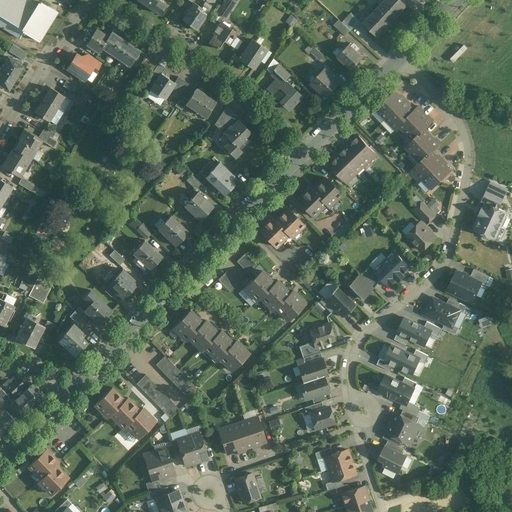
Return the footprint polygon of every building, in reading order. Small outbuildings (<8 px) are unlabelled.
[(40,2),(38,5),(28,0),(0,0),(0,26),(20,38),(24,32),(39,41),(55,14),(49,11),(50,8),(40,2)] [(139,0),(160,14),(165,5),(157,0),(139,0)] [(233,0),(226,0),(225,2),(218,11),(226,17),(236,2),(233,0)] [(406,5),(401,0),(385,0),(378,8),(392,20),(406,5)] [(185,14),(182,19),(196,29),(206,14),(200,10),(202,7),(194,2),(189,9),(187,8),(184,13),(185,14)] [(297,11),(291,6),(288,10),(293,15),(297,11)] [(378,8),(364,23),(377,36),(392,20),(378,8)] [(360,21),(351,13),(342,22),(351,31),(360,21)] [(342,22),(339,20),(334,25),(346,36),(351,31),(342,22)] [(223,22),(209,42),(218,48),(224,40),(230,43),(234,36),(236,37),(236,36),(235,35),(237,32),(223,22)] [(102,48),(108,37),(96,29),(86,44),(99,53),(102,48)] [(108,37),(102,48),(117,58),(128,43),(111,32),(108,37)] [(267,49),(253,39),(239,58),(254,68),(267,49)] [(140,51),(128,43),(117,58),(130,66),(140,51)] [(364,57),(350,43),(338,56),(351,69),(357,62),(358,63),(364,57)] [(328,59),(319,51),(314,56),(323,64),(328,59)] [(77,54),(67,69),(75,74),(84,80),(92,69),(94,66),(85,60),(77,54)] [(101,63),(89,55),(85,60),(94,66),(92,69),(96,71),(101,63)] [(159,64),(146,55),(140,65),(152,73),(159,64)] [(23,67),(8,58),(2,68),(17,77),(23,67)] [(281,65),(273,58),(266,69),(272,74),(281,65)] [(165,68),(159,64),(152,73),(158,78),(161,74),(165,68)] [(294,87),(285,79),(290,73),(281,65),(272,74),(277,78),(267,88),(283,103),(282,104),(283,105),(284,105),(289,109),(301,96),(293,88),(294,87)] [(17,77),(2,68),(0,70),(0,86),(8,91),(17,77)] [(325,68),(311,82),(326,97),(340,82),(325,68)] [(161,74),(158,78),(150,90),(164,99),(171,88),(175,83),(174,83),(161,74)] [(178,77),(174,83),(175,83),(171,88),(176,92),(172,97),(178,101),(182,96),(189,84),(178,77)] [(76,87),(67,81),(63,87),(72,93),(76,87)] [(64,97),(50,88),(42,100),(57,109),(64,97)] [(216,102),(196,89),(188,100),(186,104),(202,115),(206,110),(208,112),(216,102)] [(395,91),(376,109),(386,119),(397,108),(393,103),(400,97),(395,91)] [(400,97),(393,103),(397,108),(406,100),(401,95),(400,97)] [(188,100),(182,96),(178,101),(175,106),(181,110),(186,104),(188,100)] [(57,109),(42,100),(34,113),(49,122),(57,109)] [(406,100),(397,108),(402,112),(408,106),(410,104),(406,100)] [(239,119),(226,106),(215,124),(219,129),(226,122),(230,126),(231,127),(238,120),(239,119)] [(397,108),(386,119),(395,129),(399,126),(410,114),(414,111),(413,111),(408,106),(402,112),(397,108)] [(418,106),(413,111),(414,111),(410,114),(415,119),(421,112),(423,111),(418,106)] [(415,119),(410,114),(399,126),(408,135),(427,117),(426,117),(421,112),(415,119)] [(427,117),(408,135),(413,140),(406,147),(411,152),(429,134),(424,129),(433,121),(428,116),(426,117),(427,117)] [(238,120),(231,127),(230,126),(224,133),(228,137),(228,138),(230,140),(224,147),(235,158),(241,151),(238,147),(238,148),(235,145),(250,131),(238,120)] [(55,133),(45,127),(42,132),(52,139),(55,133)] [(38,138),(24,129),(13,148),(31,158),(42,141),(42,140),(38,138)] [(52,139),(42,132),(38,138),(42,140),(42,141),(53,148),(57,142),(52,139)] [(429,134),(411,152),(420,162),(431,151),(432,151),(440,143),(436,138),(434,140),(429,134)] [(376,154),(358,135),(352,141),(359,148),(355,152),(366,164),(376,154)] [(352,141),(351,139),(347,143),(355,152),(359,148),(352,141)] [(355,152),(347,143),(342,148),(344,149),(351,156),(355,152)] [(31,158),(13,148),(2,166),(20,177),(31,158)] [(351,156),(344,149),(338,154),(345,161),(356,173),(366,164),(355,152),(351,156)] [(431,151),(420,162),(413,169),(422,179),(434,168),(430,163),(437,157),(432,151),(431,151)] [(345,161),(338,154),(337,153),(332,157),(334,159),(341,166),(345,161)] [(437,157),(430,163),(434,168),(442,159),(438,155),(437,157)] [(356,173),(345,161),(341,166),(334,159),(328,164),(346,183),(356,173)] [(442,159),(434,168),(438,172),(445,165),(447,164),(442,159)] [(234,175),(220,162),(206,177),(224,194),(234,183),(230,179),(234,175)] [(434,168),(422,179),(432,189),(451,171),(445,165),(438,172),(434,168)] [(201,184),(191,175),(186,180),(196,189),(201,184)] [(35,185),(22,177),(18,184),(31,191),(35,185)] [(325,177),(312,190),(309,187),(296,199),(313,217),(326,204),(328,207),(341,194),(325,177)] [(13,188),(0,179),(0,205),(1,206),(13,188)] [(504,197),(488,189),(482,201),(488,204),(498,209),(498,208),(504,197)] [(198,191),(184,205),(200,220),(213,206),(207,201),(207,200),(198,191)] [(436,214),(423,202),(415,210),(427,223),(436,214)] [(498,209),(488,204),(486,205),(484,208),(481,209),(479,214),(480,216),(475,227),(476,230),(484,234),(483,235),(484,237),(488,239),(491,238),(491,237),(492,238),(495,237),(499,227),(504,229),(506,228),(507,228),(506,228),(511,219),(510,216),(505,214),(505,211),(498,208),(498,209)] [(287,208),(274,220),(272,217),(259,230),(275,247),(288,234),(291,237),(304,225),(287,208)] [(188,232),(171,215),(164,222),(160,218),(154,225),(158,229),(175,245),(188,232)] [(421,222),(407,235),(408,236),(408,239),(411,242),(414,243),(422,250),(435,237),(421,222)] [(150,235),(140,225),(136,230),(146,239),(150,235)] [(13,238),(4,233),(1,238),(10,243),(13,238)] [(161,257),(144,240),(133,252),(150,269),(161,257)] [(125,260),(115,251),(109,256),(120,266),(125,260)] [(375,270),(374,271),(382,279),(389,286),(409,266),(395,251),(375,270)] [(258,266),(245,253),(236,261),(249,274),(258,266)] [(375,270),(370,266),(361,275),(373,288),(382,279),(374,271),(375,270)] [(137,283),(122,269),(108,284),(116,291),(123,298),(137,283)] [(490,277),(474,269),(470,277),(482,282),(482,283),(486,285),(490,277)] [(262,270),(244,287),(257,300),(260,297),(274,283),(262,270)] [(470,277),(456,270),(447,290),(470,301),(474,294),(476,295),(482,283),(482,282),(470,277)] [(239,284),(226,271),(218,279),(230,292),(239,284)] [(361,275),(359,273),(347,286),(349,288),(356,296),(359,298),(364,294),(365,295),(373,288),(361,275)] [(32,291),(35,280),(23,277),(20,288),(32,291)] [(44,302),(52,285),(37,279),(29,295),(44,302)] [(325,297),(337,285),(330,279),(319,291),(325,297)] [(274,283),(260,297),(273,310),(275,307),(290,293),(289,293),(277,280),(274,283)] [(108,284),(106,282),(101,287),(111,296),(116,291),(108,284)] [(344,293),(337,285),(325,298),(335,309),(343,317),(356,305),(352,300),(344,293)] [(356,296),(349,288),(344,293),(352,300),(356,296)] [(112,311),(90,290),(84,297),(90,304),(84,310),(99,324),(112,311)] [(292,290),(289,293),(290,293),(275,307),(288,320),(305,303),(292,290)] [(335,309),(325,298),(324,297),(319,301),(331,313),(335,309)] [(14,305),(0,298),(0,323),(4,325),(14,305)] [(457,309),(433,298),(425,314),(445,323),(452,327),(453,325),(460,311),(460,310),(457,309)] [(465,305),(460,303),(457,309),(460,310),(460,311),(462,312),(465,305)] [(87,314),(79,307),(74,311),(82,319),(87,314)] [(203,323),(190,310),(173,327),(186,340),(189,337),(188,337),(203,323)] [(78,324),(82,319),(74,311),(70,316),(78,324)] [(404,316),(396,333),(397,334),(394,339),(406,345),(409,340),(425,347),(431,333),(438,336),(442,329),(426,321),(424,326),(404,316)] [(44,326),(27,317),(16,338),(33,347),(41,332),(44,326)] [(55,323),(47,319),(44,326),(41,332),(49,336),(55,323)] [(218,333),(205,320),(203,323),(188,337),(189,337),(201,350),(204,348),(204,347),(218,333)] [(57,341),(74,357),(88,342),(81,335),(84,333),(74,323),(57,341)] [(329,323),(309,330),(315,346),(335,340),(329,323)] [(457,327),(453,325),(452,327),(445,323),(442,329),(454,334),(457,327)] [(221,330),(218,333),(204,347),(204,348),(217,360),(219,358),(219,357),(234,343),(233,343),(221,330)] [(249,353),(236,340),(233,343),(234,343),(219,357),(219,358),(232,370),(249,353)] [(414,354),(391,343),(384,359),(380,358),(377,364),(391,371),(393,367),(413,376),(419,361),(425,364),(429,355),(416,350),(414,354)] [(320,352),(303,358),(303,357),(298,359),(300,366),(322,359),(320,352)] [(198,390),(165,356),(155,365),(189,399),(198,390)] [(322,359),(300,366),(303,373),(301,374),(304,382),(323,376),(327,375),(322,359)] [(179,409),(145,374),(136,384),(164,412),(168,417),(170,418),(179,409)] [(20,378),(16,375),(10,380),(23,394),(26,391),(23,387),(25,386),(19,379),(20,378)] [(402,383),(386,375),(379,389),(378,391),(379,392),(402,403),(406,405),(408,401),(414,388),(402,383)] [(304,382),(300,384),(302,391),(304,391),(307,399),(312,397),(329,392),(323,376),(304,382)] [(417,383),(405,377),(402,383),(414,388),(417,383)] [(23,394),(10,380),(9,379),(3,385),(7,390),(9,389),(14,395),(16,392),(20,397),(23,394)] [(26,391),(23,394),(34,406),(44,397),(33,384),(26,391)] [(127,398),(125,400),(112,387),(95,404),(107,417),(110,414),(123,428),(126,425),(126,424),(140,411),(140,410),(127,398)] [(10,398),(1,389),(0,389),(0,397),(5,402),(10,398)] [(329,392),(312,397),(314,404),(321,402),(331,399),(329,392)] [(20,397),(15,401),(13,399),(10,402),(23,416),(34,406),(23,394),(20,397)] [(419,407),(408,401),(406,405),(402,403),(400,408),(403,409),(415,415),(419,407)] [(314,404),(304,407),(306,415),(310,413),(323,409),(321,402),(314,404)] [(323,409),(310,413),(315,429),(334,422),(329,407),(323,409)] [(155,421),(143,408),(140,410),(140,411),(126,424),(126,425),(130,429),(125,434),(133,442),(155,421)] [(5,410),(0,414),(0,424),(7,432),(7,431),(16,423),(17,422),(16,421),(16,422),(6,410),(5,409),(4,410),(5,410)] [(415,415),(403,409),(400,415),(417,423),(419,417),(418,417),(415,415)] [(168,417),(164,412),(160,416),(164,421),(168,417)] [(400,415),(395,412),(390,422),(415,434),(420,424),(417,423),(400,415)] [(266,441),(257,417),(244,421),(253,446),(252,446),(253,448),(259,446),(258,444),(266,441)] [(253,446),(244,421),(231,425),(240,452),(246,450),(245,448),(252,446),(253,446)] [(415,434),(390,422),(385,432),(401,440),(410,444),(415,434)] [(231,425),(218,430),(226,454),(234,452),(234,454),(240,452),(231,425)] [(209,442),(204,426),(198,428),(199,432),(203,444),(209,442)] [(199,432),(188,436),(197,462),(208,459),(203,444),(199,432)] [(401,440),(385,432),(383,437),(388,440),(399,445),(401,440)] [(188,436),(176,440),(180,452),(185,466),(197,462),(188,436)] [(180,452),(176,440),(171,441),(172,445),(175,454),(180,452)] [(399,445),(388,440),(385,446),(401,453),(404,448),(399,445)] [(328,442),(314,446),(315,451),(329,447),(328,442)] [(172,445),(166,447),(170,460),(176,458),(175,454),(172,445)] [(401,453),(385,446),(379,458),(386,462),(384,465),(386,466),(396,471),(398,472),(406,456),(401,453)] [(166,447),(155,451),(164,477),(175,474),(170,460),(166,447)] [(330,447),(314,453),(317,459),(324,457),(333,454),(330,447)] [(58,462),(46,449),(28,466),(41,478),(38,481),(51,494),(68,477),(56,464),(58,462)] [(333,454),(324,457),(328,469),(351,461),(347,449),(333,454)] [(155,451),(143,455),(152,481),(158,479),(164,477),(155,451)] [(351,461),(328,469),(332,481),(341,478),(355,474),(351,461)] [(396,471),(386,466),(383,472),(393,478),(396,471)] [(252,473),(235,479),(243,503),(260,497),(252,473)] [(341,478),(332,481),(325,484),(327,490),(335,488),(343,485),(341,478)] [(158,479),(152,481),(145,483),(149,493),(150,492),(161,489),(158,479)] [(343,485),(335,488),(337,495),(341,493),(349,490),(347,484),(343,485)] [(349,490),(341,493),(345,506),(367,498),(363,486),(349,490)] [(161,489),(150,492),(153,501),(157,500),(156,497),(169,493),(167,487),(161,489)] [(169,493),(156,497),(157,500),(160,511),(162,511),(184,505),(178,489),(169,493)] [(367,498),(345,506),(346,511),(366,511),(372,510),(367,498)] [(67,499),(55,511),(62,511),(67,508),(72,504),(67,499)] [(272,503),(258,507),(259,511),(272,511),(275,511),(272,503)]
